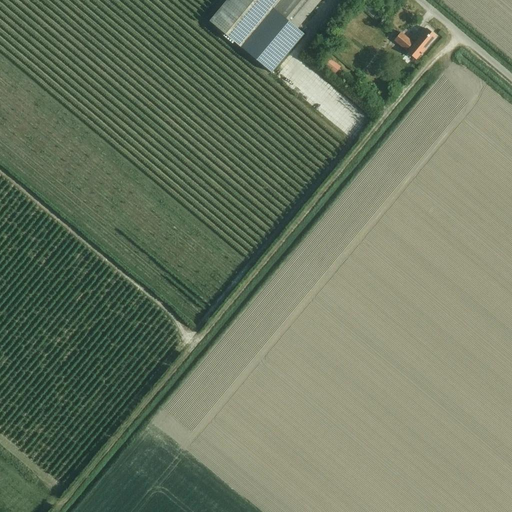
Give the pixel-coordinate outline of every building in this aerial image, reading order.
[(273,10),(281,0),(227,0),(210,22),(242,49),(273,10)] [(320,0),(281,0),(273,10),(297,29),(302,33),(307,27),(302,23),(320,0)] [(302,33),(297,29),(273,10),(242,49),(271,73),(303,34),(302,33)] [(417,27),(430,18),(427,13),(414,22),(417,27)] [(416,59),(435,36),(426,29),(413,44),(412,43),(412,42),(401,33),(394,41),(395,42),(391,47),(401,55),(406,50),(416,59)] [(327,57),(322,63),(334,73),(339,67),(327,57)] [(364,77),(358,72),(355,75),(356,76),(355,77),(360,82),(364,77)] [(366,90),(371,84),(366,78),(363,81),(364,83),(362,86),(366,90)]
